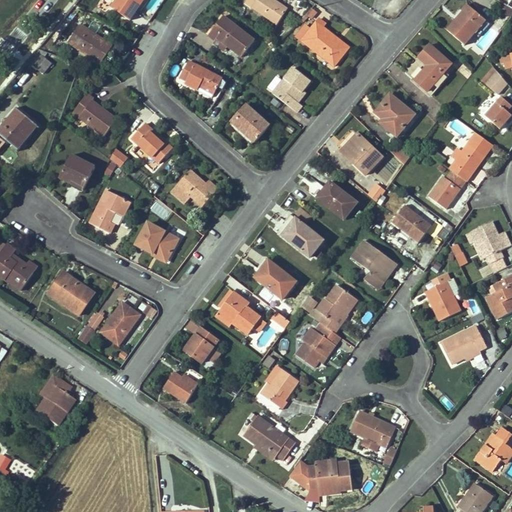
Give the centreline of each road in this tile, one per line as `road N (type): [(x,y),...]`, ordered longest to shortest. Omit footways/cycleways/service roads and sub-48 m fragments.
road 1 (residential): [(266,194),(154,91),(150,73),(194,0)]
road 2 (residential): [(115,395),(299,511)]
road 3 (unknown): [(412,401),(380,400),(358,388),(355,372),(370,341),(393,331),(427,261)]
road 4 (residential): [(390,40),(266,194)]
road 5 (residential): [(32,214),(179,306)]
road 6 (residential): [(0,312),(115,395)]
road 7 (residential): [(266,194),(179,306)]
